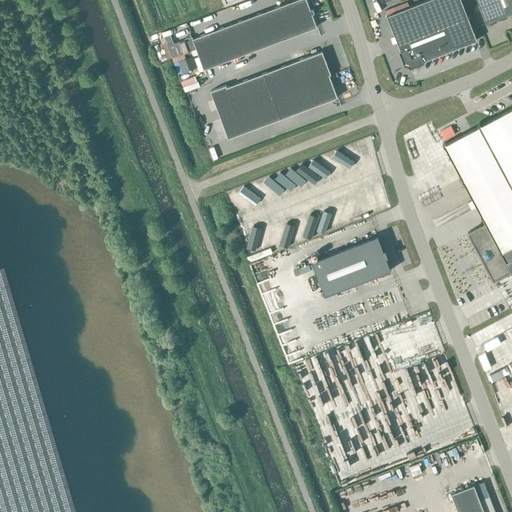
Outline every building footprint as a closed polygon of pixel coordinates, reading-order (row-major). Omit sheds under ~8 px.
[(295,0),(193,38),(204,68),(316,26),(306,0),(295,0)] [(426,0),(387,15),(401,50),(399,51),(405,65),(410,67),(424,62),(424,60),(477,40),(461,0),(426,0)] [(511,0),(477,0),(487,23),(511,12),(511,0)] [(323,50),(227,86),(226,84),(211,90),(228,137),(338,96),(329,74),(331,73),(323,50)] [(195,76),(180,82),(186,94),(200,88),(195,76)] [(511,106),(443,144),(450,156),(473,199),(468,202),(471,208),(476,206),(480,212),(485,223),(468,232),(494,280),(511,270),(511,106)] [(383,250),(378,235),(312,260),(313,262),(294,269),(296,274),(314,267),(325,295),(391,269),(386,256),(387,256),(388,256),(385,249),(384,249),(385,249),(383,250)] [(511,329),(507,333),(500,339),(508,354),(504,359),(498,353),(496,355),(502,364),(502,363),(511,380),(511,379),(511,329)] [(451,493),(458,511),(484,511),(474,484),(451,493)]
